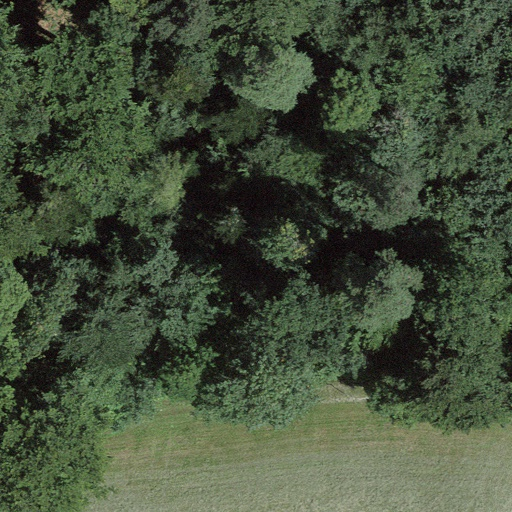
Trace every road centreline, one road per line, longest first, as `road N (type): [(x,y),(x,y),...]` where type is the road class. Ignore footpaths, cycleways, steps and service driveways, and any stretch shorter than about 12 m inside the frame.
road 1 (track): [(27,75),(307,0)]
road 2 (track): [(511,402),(371,389),(227,401)]
